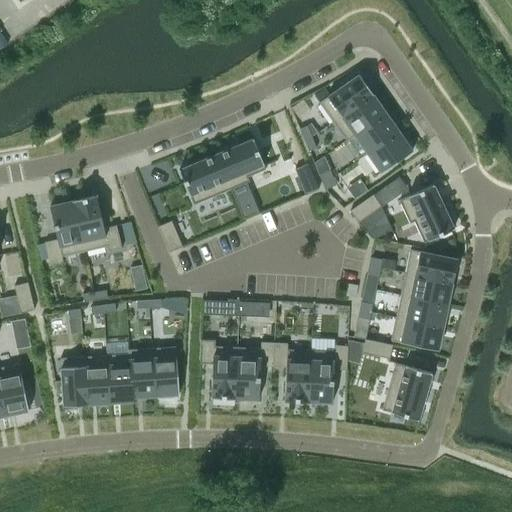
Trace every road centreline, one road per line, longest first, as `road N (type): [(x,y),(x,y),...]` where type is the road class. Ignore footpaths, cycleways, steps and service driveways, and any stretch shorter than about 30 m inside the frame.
road 1 (residential): [(0,456),(173,437),(417,457),(431,448),(482,248),(485,198)]
road 2 (residential): [(485,198),(408,76),(367,34),(199,117),(0,179)]
